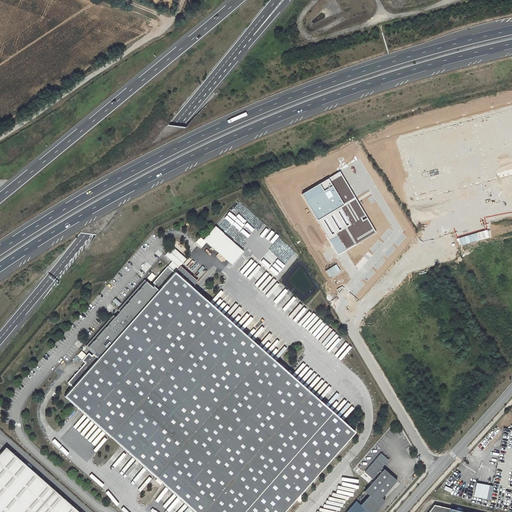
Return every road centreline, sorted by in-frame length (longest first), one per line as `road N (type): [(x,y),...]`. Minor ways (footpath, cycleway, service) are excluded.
road 1 (motorway): [(0,266),(235,135),(413,69),(511,43)]
road 2 (motorway): [(511,29),(379,65),(225,124),(0,250)]
road 3 (motorway): [(238,0),(0,197)]
road 4 (motorway): [(0,338),(191,103)]
road 5 (track): [(0,137),(172,20),(179,0)]
road 6 (unclassified): [(401,511),(511,389)]
road 7 (motorway): [(191,103),(286,0)]
road 8 (motorway): [(191,103),(276,0)]
